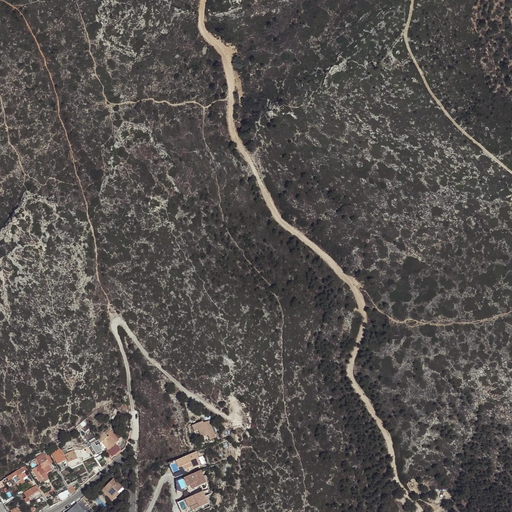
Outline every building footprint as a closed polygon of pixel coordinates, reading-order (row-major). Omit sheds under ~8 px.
[(199,424),(189,429),(191,435),(195,433),(199,441),(205,438),(206,442),(213,439),(206,423),(200,426),(199,424)] [(122,447),(108,429),(104,432),(108,437),(111,440),(115,445),(108,451),(106,452),(111,458),(113,455),(115,456),(118,453),(122,447)] [(94,436),(83,442),(92,457),(101,452),(102,450),(99,446),(100,444),(94,436)] [(101,442),(104,446),(111,440),(108,437),(101,442)] [(111,440),(104,446),(108,451),(115,445),(111,440)] [(66,461),(61,450),(52,453),(57,465),(66,461)] [(65,455),(69,464),(78,460),(74,451),(65,455)] [(46,456),(38,460),(41,465),(44,473),(51,469),(50,467),(51,467),(50,464),(46,456)] [(194,457),(166,469),(169,475),(171,479),(177,476),(179,480),(192,474),(192,473),(198,470),(196,464),(197,463),(194,457)] [(100,470),(97,464),(91,469),(95,474),(100,470)] [(44,473),(41,465),(36,467),(43,479),(47,477),(44,473)] [(39,481),(43,479),(36,467),(32,470),(39,481)] [(16,484),(22,479),(26,477),(23,472),(14,477),(12,479),(16,484)] [(198,474),(175,484),(177,490),(178,492),(183,490),(185,494),(203,487),(198,474)] [(112,479),(102,490),(105,493),(107,491),(112,497),(117,493),(122,488),(112,479)] [(31,500),(30,499),(40,494),(37,489),(39,488),(36,484),(33,486),(30,488),(23,492),(27,498),(25,499),(27,503),(31,500)] [(54,490),(44,495),(46,498),(56,493),(54,490)] [(67,490),(57,495),(61,502),(68,497),(66,495),(69,494),(67,490)] [(105,493),(102,490),(101,491),(110,500),(112,497),(107,491),(105,493)] [(112,497),(110,500),(111,501),(118,494),(117,493),(112,497)] [(200,495),(174,505),(175,508),(177,511),(182,511),(183,511),(182,511),(192,511),(205,507),(200,495)]
